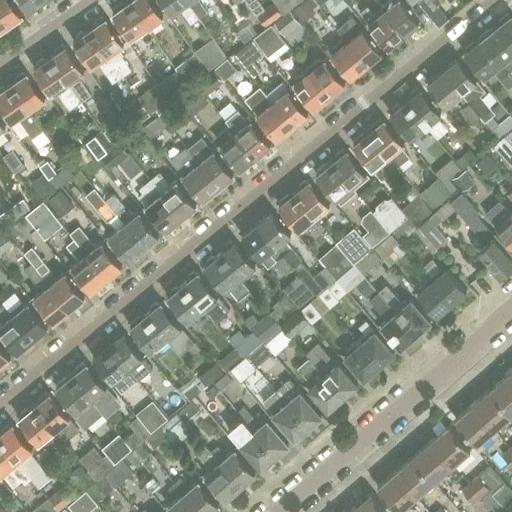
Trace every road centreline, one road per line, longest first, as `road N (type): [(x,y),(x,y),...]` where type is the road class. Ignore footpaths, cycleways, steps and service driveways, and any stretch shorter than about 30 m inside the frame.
road 1 (residential): [(0,406),(498,0)]
road 2 (unclassified): [(280,511),(511,311)]
road 3 (residential): [(99,0),(0,69)]
